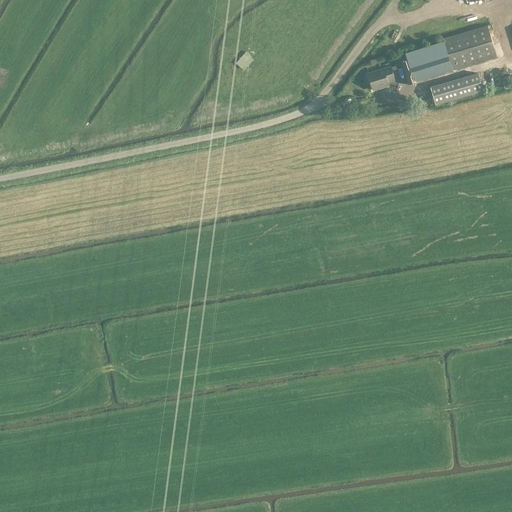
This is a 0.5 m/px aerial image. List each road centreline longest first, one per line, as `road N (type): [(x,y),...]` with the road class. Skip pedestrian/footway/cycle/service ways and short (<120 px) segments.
road 1 (unclassified): [(0,180),(331,107)]
road 2 (track): [(397,0),(317,109)]
